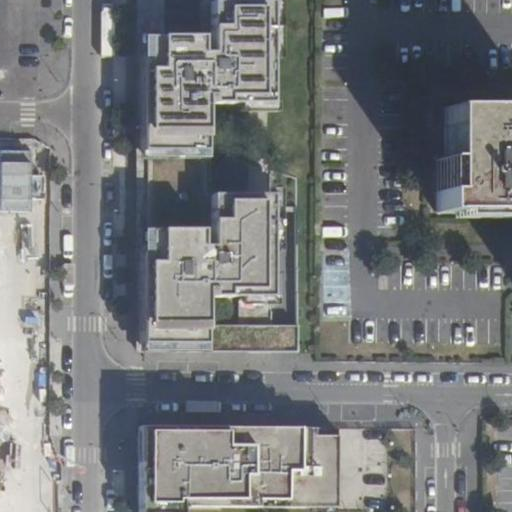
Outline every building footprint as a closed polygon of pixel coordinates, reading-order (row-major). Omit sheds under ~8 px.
[(160,0),(138,0),(139,37),(160,37),(160,0)] [(253,52),(254,59),(254,86),(203,86),(203,95),(209,95),(209,104),(268,104),(268,3),(209,3),(208,0),(198,0),(199,37),(199,41),(209,41),(209,30),(216,24),(220,21),(224,19),(226,18),(231,18),(236,20),(240,23),(242,26),(246,33),(250,43),(253,52)] [(199,41),(199,37),(160,37),(139,37),(138,352),(201,352),(201,325),(201,297),(229,297),(229,256),(249,256),(249,195),(202,195),(203,95),(203,86),(254,86),(254,59),(253,52),(250,43),(246,33),(242,26),(240,23),(236,20),(231,18),(226,18),(224,19),(220,21),(216,24),(209,30),(209,41),(199,41)] [(435,196),(434,211),(511,211),(511,108),(442,108),(442,192),(435,192),(435,196)] [(269,195),(249,195),(249,256),(229,256),(229,297),(236,297),(236,325),(201,325),(201,352),(246,352),(246,341),(248,341),(249,312),(269,312),(269,195)] [(269,325),(269,312),(249,312),(248,341),(246,341),(246,352),(269,353),(269,325)] [(295,326),(269,325),(269,353),(295,353),(295,326)] [(335,429),(137,427),(136,511),(176,511),(177,508),(334,510),(335,429)]
